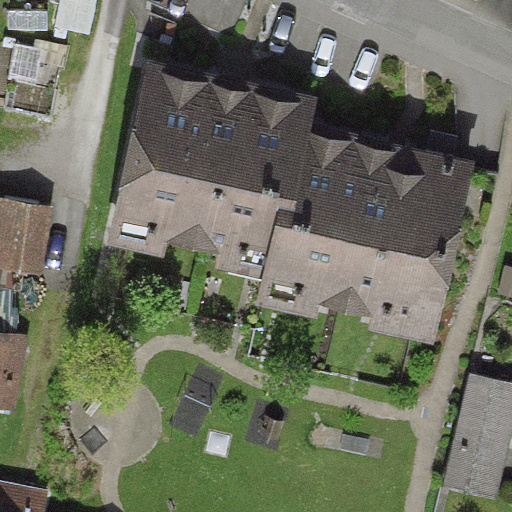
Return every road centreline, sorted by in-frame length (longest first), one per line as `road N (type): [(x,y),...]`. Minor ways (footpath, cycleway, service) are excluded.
road 1 (unknown): [(109,0),(40,346)]
road 2 (residential): [(378,0),(511,58)]
